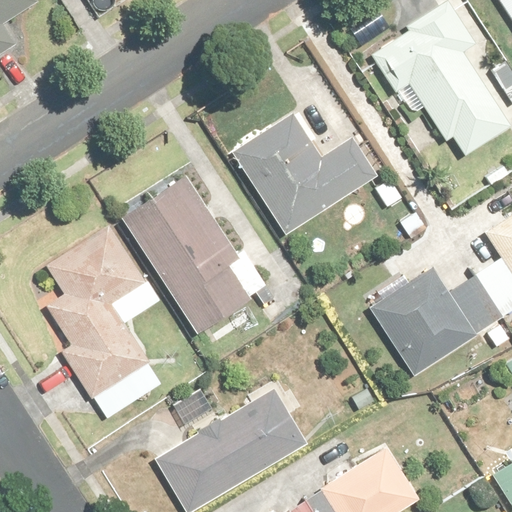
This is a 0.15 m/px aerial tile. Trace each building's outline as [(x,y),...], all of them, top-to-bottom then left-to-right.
[(0,0),(0,57),(14,49),(0,27),(0,26),(35,5),(32,0),(0,0)] [(511,0),(497,0),(511,23),(511,0)] [(421,108),(443,140),(452,134),(467,156),(509,128),(461,57),(475,47),(447,5),(371,56),(410,115),(421,108)] [(319,162),(291,117),(232,154),(283,237),(375,180),(351,142),(319,162)] [(121,219),(196,334),(245,303),(253,298),(261,310),(274,302),(241,251),(234,256),(184,179),(121,219)] [(391,180),(372,192),(385,211),(404,199),(391,180)] [(415,212),(398,223),(410,242),(428,231),(415,212)] [(472,279),(499,321),(511,311),(511,216),(485,234),(501,259),(472,279)] [(144,283),(110,229),(47,268),(66,298),(47,309),(73,349),(63,355),(105,421),(159,386),(108,305),(144,283)] [(499,321),(472,279),(446,296),(430,271),(369,311),(413,377),(499,321)] [(245,310),(206,333),(217,352),(256,328),(245,310)] [(511,337),(505,325),(484,337),(494,354),(511,343),(511,337)] [(212,410),(200,390),(172,407),(184,427),(212,410)] [(189,511),(302,444),(271,393),(155,463),(184,511),(189,511)] [(320,492),(333,511),(398,511),(417,500),(385,450),(320,492)] [(511,451),(510,453),(511,456),(511,466),(493,478),(511,508),(511,451)] [(333,511),(320,492),(289,511),(333,511)]
